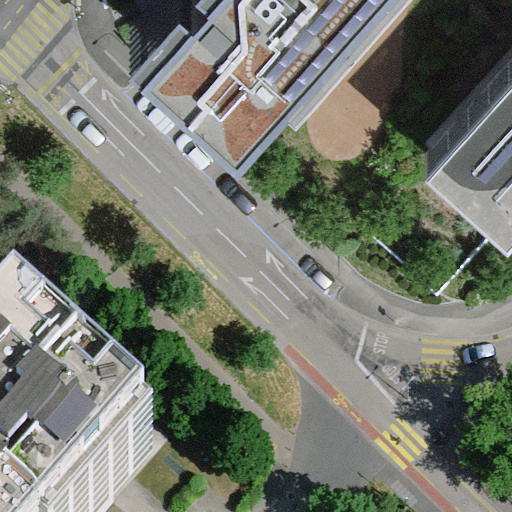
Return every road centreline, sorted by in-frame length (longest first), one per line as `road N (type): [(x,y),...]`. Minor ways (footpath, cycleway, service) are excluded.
road 1 (residential): [(359,381),(336,349),(0,17)]
road 2 (residential): [(480,511),(408,444),(359,381)]
road 3 (residential): [(511,356),(359,381)]
road 4 (residential): [(359,381),(301,511)]
